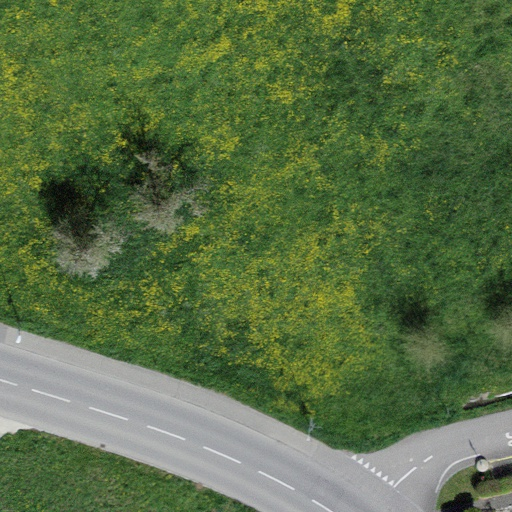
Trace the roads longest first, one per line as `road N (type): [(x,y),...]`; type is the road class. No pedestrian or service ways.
road 1 (tertiary): [(0,380),(238,461),(327,511)]
road 2 (residential): [(365,511),(447,447),(511,432)]
